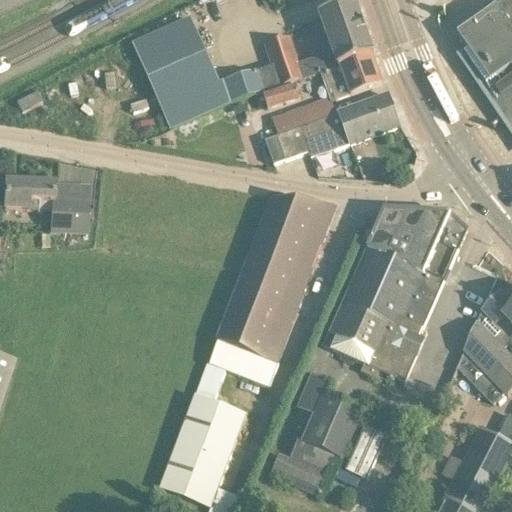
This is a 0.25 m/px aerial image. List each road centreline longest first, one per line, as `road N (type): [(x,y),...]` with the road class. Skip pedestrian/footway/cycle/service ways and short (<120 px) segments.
road 1 (residential): [(0,133),(313,191),(410,199),(469,166)]
road 2 (secondary): [(373,0),(423,112),(455,147)]
road 3 (secondary): [(455,147),(399,0)]
